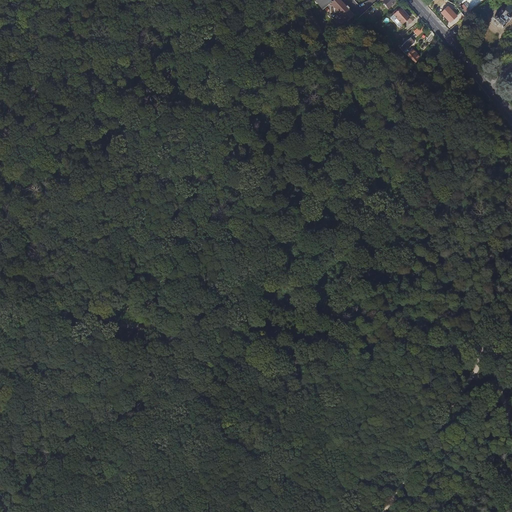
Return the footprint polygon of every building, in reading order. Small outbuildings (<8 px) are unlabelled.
[(316,0),(323,9),(332,0),(316,0)] [(410,18),(401,8),(393,14),(402,24),(410,18)] [(502,12),(501,10),(498,13),(499,13),(496,16),(496,15),(493,18),(496,21),(497,21),(499,22),(498,23),(503,26),(508,21),(511,18),(506,14),(507,13),(504,10),(502,12)] [(401,45),(405,49),(412,44),(410,42),(412,40),(410,38),(401,45)] [(409,52),(405,49),(403,51),(416,62),(419,57),(412,49),(409,52)]
